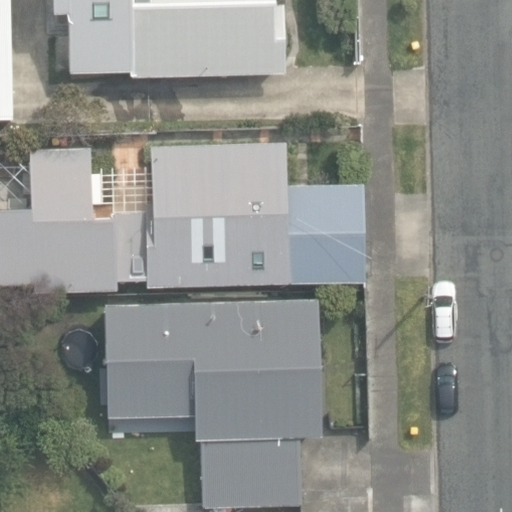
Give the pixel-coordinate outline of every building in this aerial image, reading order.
[(0,0),(0,119),(10,119),(7,0),(0,0)] [(126,67),(127,76),(285,73),(284,5),(276,5),(276,0),(122,0),(123,12),(71,13),(72,68),(126,67)] [(33,149),(37,291),(118,288),(118,281),(148,280),(149,286),(308,281),(305,192),(289,192),(288,143),(151,147),(152,183),(112,184),(113,214),(96,215),(96,203),(103,202),(102,173),(93,173),(92,147),(33,149)] [(0,288),(33,287),(30,214),(0,215),(0,288)] [(203,440),(205,506),(301,504),(300,435),(324,435),(320,300),(106,305),(109,416),(197,414),(198,440),(203,440)]
